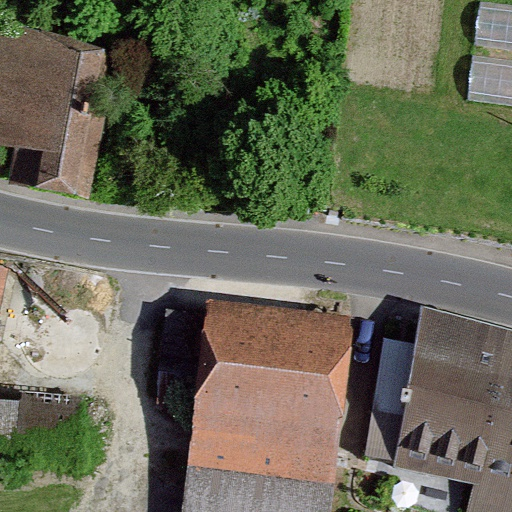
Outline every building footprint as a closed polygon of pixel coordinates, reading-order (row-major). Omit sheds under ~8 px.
[(511,5),(480,1),(474,46),(511,50),(511,5)] [(107,67),(0,53),(0,158),(46,164),(42,196),(89,202),(107,67)] [(511,60),(473,56),(467,100),(511,106),(511,60)] [(342,511),(364,338),(216,319),(191,511),(342,511)] [(511,511),(511,352),(422,327),(381,488),(461,511),(511,511)]
